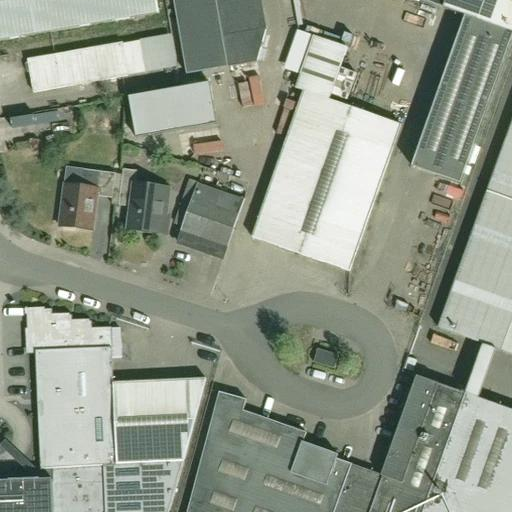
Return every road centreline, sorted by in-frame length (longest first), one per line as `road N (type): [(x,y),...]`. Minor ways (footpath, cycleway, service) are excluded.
road 1 (unclassified): [(246,335),(0,255)]
road 2 (unclassified): [(381,360),(364,397),(335,406),(275,381),(246,335)]
road 3 (unclassified): [(381,360),(369,332),(317,312),(298,310),(246,335)]
